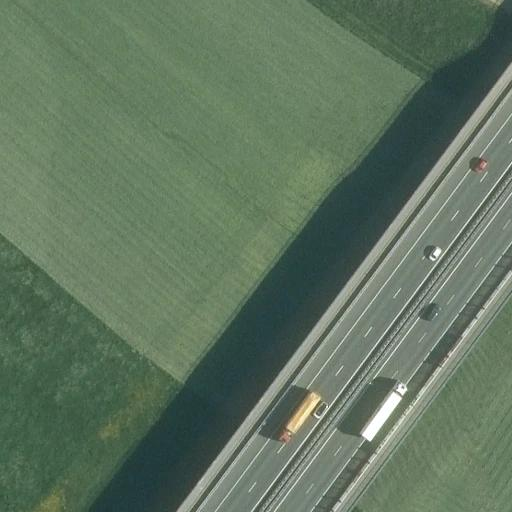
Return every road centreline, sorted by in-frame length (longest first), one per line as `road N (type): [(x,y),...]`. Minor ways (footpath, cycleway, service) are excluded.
road 1 (unclassified): [(511,72),(180,511)]
road 2 (motorway): [(511,135),(228,511)]
road 3 (motorway): [(289,511),(511,215)]
road 4 (unclassified): [(329,511),(511,269)]
